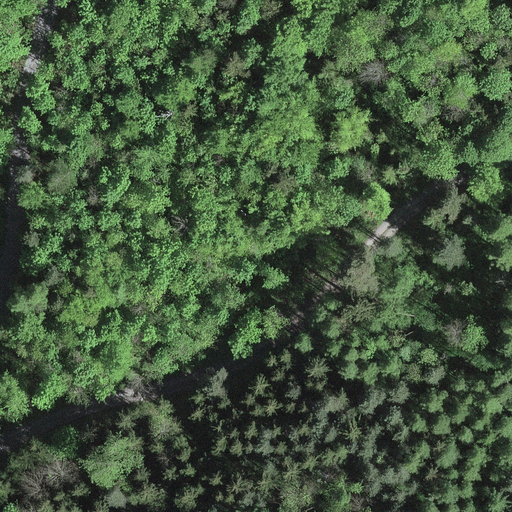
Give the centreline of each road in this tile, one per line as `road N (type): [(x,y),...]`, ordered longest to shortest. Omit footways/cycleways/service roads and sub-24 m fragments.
road 1 (track): [(0,445),(59,412),(229,370),(307,314),(423,197),(511,155)]
road 2 (track): [(0,301),(21,239),(31,114),(59,0)]
